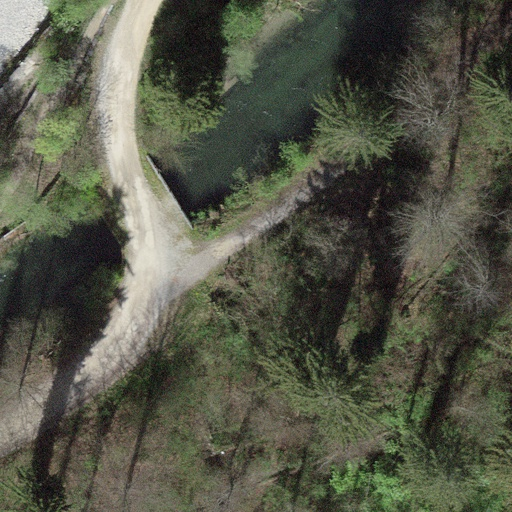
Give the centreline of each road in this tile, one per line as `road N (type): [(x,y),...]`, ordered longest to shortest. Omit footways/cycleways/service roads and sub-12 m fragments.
road 1 (unclassified): [(144,0),(124,51),(115,120),(175,286),(92,371),(0,435)]
road 2 (track): [(506,0),(292,196),(175,286)]
